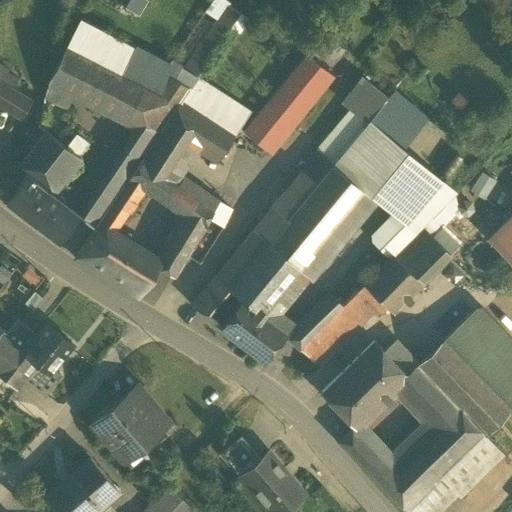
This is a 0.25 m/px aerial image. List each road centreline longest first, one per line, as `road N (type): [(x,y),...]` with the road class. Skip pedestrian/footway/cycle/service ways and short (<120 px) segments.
road 1 (track): [(150,319),(261,207),(309,144),(377,0)]
road 2 (secondary): [(379,511),(290,410),(150,319)]
road 3 (residential): [(150,319),(0,493)]
road 4 (secondary): [(150,319),(0,226)]
